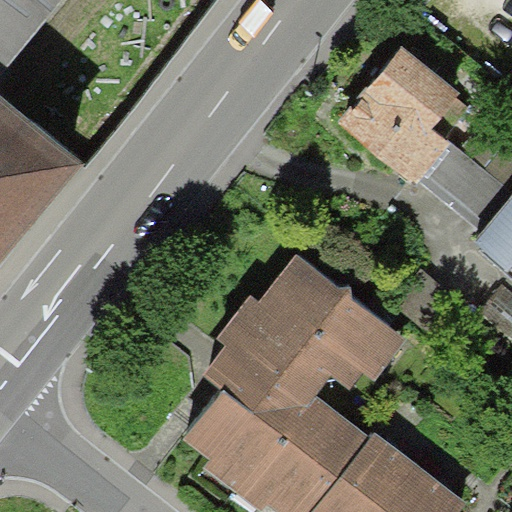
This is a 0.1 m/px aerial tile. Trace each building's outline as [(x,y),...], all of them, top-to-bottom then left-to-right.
[(0,69),(59,0),(0,0),(0,271),(90,166),(0,90),(0,69)] [(397,55),(335,130),(418,197),(479,122),(397,55)] [(511,190),(469,244),(511,277),(511,190)] [(404,329),(295,247),(202,368),(217,379),(175,434),(277,511),(457,511),(466,500),(344,407),(404,329)] [(464,304),(417,268),(391,302),(438,338),(464,304)] [(511,291),(499,281),(474,311),(511,341),(511,291)]
